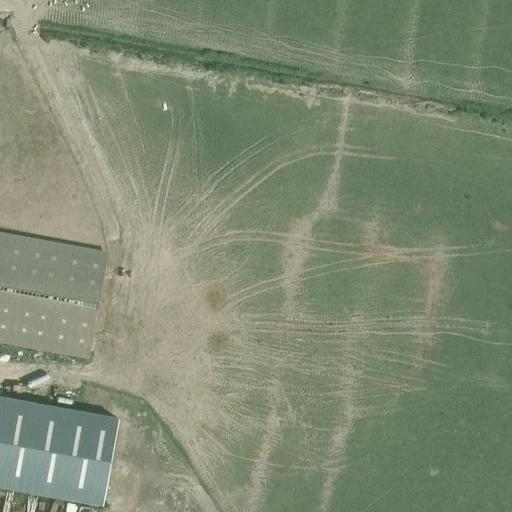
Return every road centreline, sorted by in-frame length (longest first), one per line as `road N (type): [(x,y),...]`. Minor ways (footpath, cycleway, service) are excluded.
road 1 (track): [(40,0),(402,85)]
road 2 (track): [(28,0),(23,40),(130,244),(115,342)]
